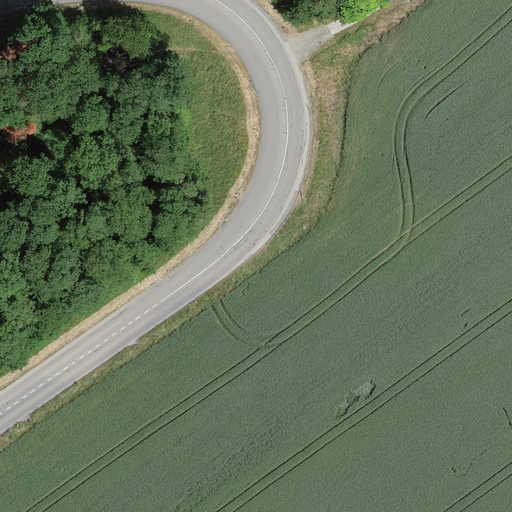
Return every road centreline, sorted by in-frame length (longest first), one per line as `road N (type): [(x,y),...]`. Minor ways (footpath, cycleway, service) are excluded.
road 1 (unclassified): [(210,0),(243,22),(272,59),(287,109),(282,168),(261,215),(220,255),(0,412)]
road 2 (track): [(272,59),(379,0)]
